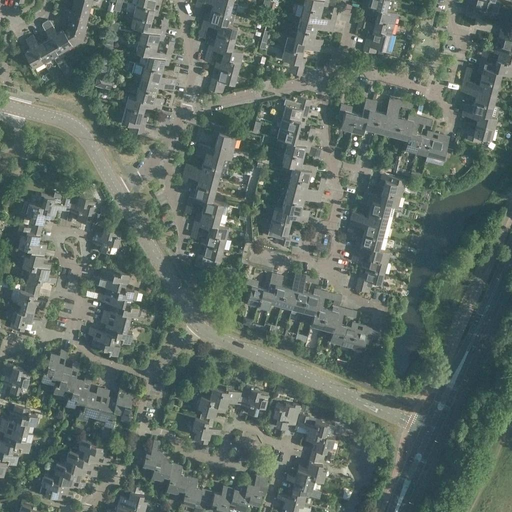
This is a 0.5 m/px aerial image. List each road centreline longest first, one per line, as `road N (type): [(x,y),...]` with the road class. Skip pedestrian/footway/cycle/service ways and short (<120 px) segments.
road 1 (residential): [(266,511),(293,447),(287,439),(238,421),(222,454),(207,463),(136,424)]
road 2 (tertiary): [(424,429),(198,326)]
road 3 (residential): [(158,156),(185,102),(209,104),(325,77)]
road 4 (tertiary): [(198,326),(115,187)]
road 5 (residential): [(149,376),(77,345),(72,267)]
road 6 (tertiary): [(115,187),(68,118),(0,102)]
road 7 (residential): [(331,226),(325,77)]
road 8 (tertiary): [(458,371),(511,252)]
